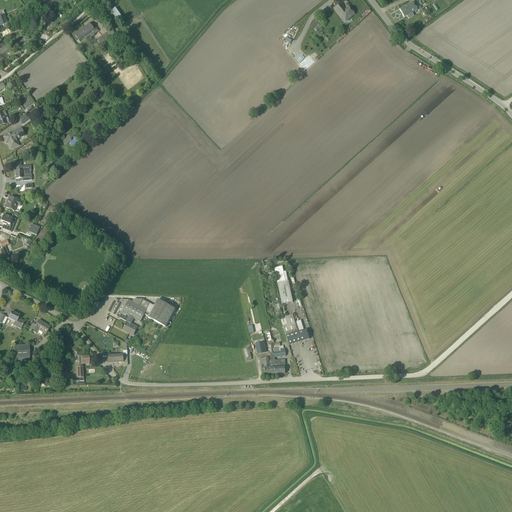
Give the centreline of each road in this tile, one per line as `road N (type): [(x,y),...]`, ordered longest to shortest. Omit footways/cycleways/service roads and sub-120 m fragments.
road 1 (unclassified): [(0,284),(66,319),(111,374),(136,385),(414,376),(511,291)]
road 2 (unclassified): [(511,109),(414,42),(373,0)]
road 3 (track): [(0,80),(97,0)]
